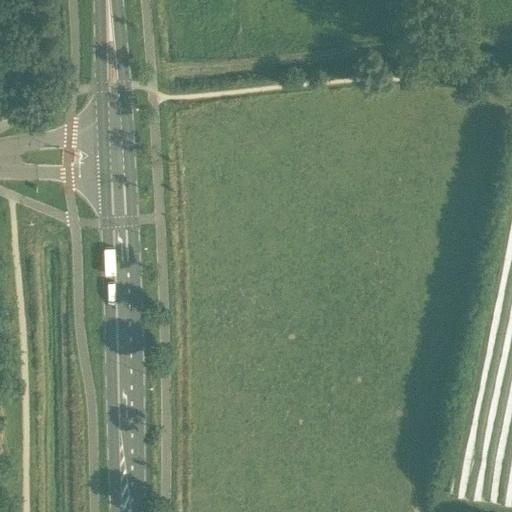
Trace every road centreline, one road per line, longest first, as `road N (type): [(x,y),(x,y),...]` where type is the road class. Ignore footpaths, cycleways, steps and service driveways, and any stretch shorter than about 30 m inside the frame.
road 1 (secondary): [(127,511),(119,176)]
road 2 (secondary): [(116,122),(109,0)]
